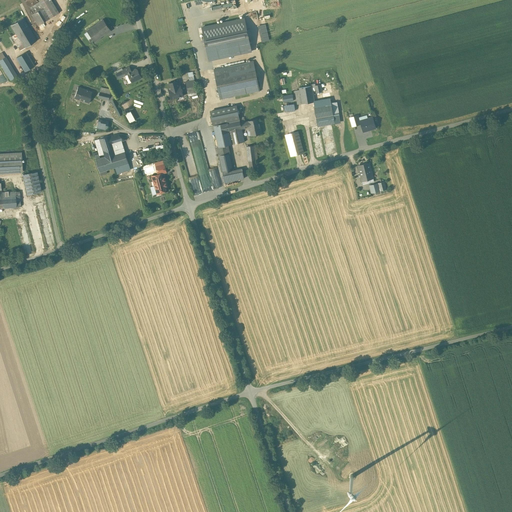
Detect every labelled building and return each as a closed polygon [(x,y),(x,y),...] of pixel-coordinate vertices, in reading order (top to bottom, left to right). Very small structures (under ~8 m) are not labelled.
[(59,12),(51,0),(39,0),(40,1),(43,7),(50,18),(59,12)] [(34,13),(43,7),(40,1),(31,7),(34,13)] [(221,4),(222,8),(214,9),(215,11),(234,8),(233,2),(217,4),(217,5),(221,4)] [(38,25),(50,18),(43,7),(34,13),(32,14),(38,25)] [(91,28),(98,39),(110,30),(103,20),(100,16),(90,23),(93,27),(91,28)] [(16,33),(17,34),(29,27),(23,17),(11,25),(16,33)] [(201,29),(208,59),(251,49),(244,20),(201,29)] [(91,44),(98,39),(91,28),(93,27),(90,23),(81,29),(91,44)] [(267,24),(259,26),(263,42),(271,40),(267,24)] [(24,48),(36,40),(29,27),(17,34),(24,48)] [(20,50),(24,48),(17,34),(16,33),(11,35),(20,50)] [(26,51),(16,57),(25,71),(34,66),(26,51)] [(0,59),(0,63),(10,80),(17,76),(5,56),(0,59)] [(214,70),(216,81),(256,72),(253,61),(214,70)] [(132,71),(128,73),(128,74),(132,82),(141,78),(138,70),(136,69),(132,71)] [(256,72),(216,81),(220,99),(260,90),(256,72)] [(311,76),(298,78),(300,87),(312,85),(312,84),(311,76)] [(188,90),(196,89),(195,80),(186,82),(188,90)] [(315,83),(312,84),(312,85),(313,87),(315,87),(315,88),(316,88),(317,92),(322,91),(321,84),(316,85),(315,83)] [(312,85),(300,87),(300,89),(296,90),(298,104),(315,101),(313,87),(312,85)] [(87,92),(87,90),(78,87),(74,98),(89,103),(92,93),(87,92)] [(180,87),(169,90),(172,99),(183,96),(180,87)] [(100,92),(98,98),(109,100),(110,94),(101,92),(100,92)] [(114,99),(111,101),(119,117),(124,114),(121,108),(119,109),(114,99)] [(337,101),(315,105),(318,126),(336,122),(334,115),(339,114),(337,101)] [(132,122),(138,119),(133,110),(127,113),(132,122)] [(214,126),(219,147),(228,145),(245,141),(242,129),(249,127),(250,131),(251,130),(252,136),(262,133),(259,119),(246,122),(245,119),(240,121),(240,120),(228,123),(228,122),(227,123),(225,112),(212,115),(215,125),(214,126)] [(360,114),(351,116),(353,126),(362,124),(363,132),(380,128),(376,115),(361,119),(360,114)] [(99,120),(98,129),(107,130),(108,125),(109,122),(99,120)] [(299,131),(287,134),(292,155),(304,152),(299,131)] [(105,154),(105,157),(115,154),(112,144),(122,141),(127,139),(126,136),(118,134),(110,137),(109,136),(95,140),(99,156),(105,154)] [(193,169),(218,163),(217,160),(215,161),(213,153),(211,153),(209,146),(203,148),(204,148),(193,151),(191,145),(187,146),(185,140),(187,139),(186,135),(179,137),(190,182),(196,180),(193,169)] [(115,154),(125,151),(122,141),(112,144),(115,154)] [(218,147),(224,173),(223,173),(226,183),(245,178),(243,168),(234,170),(228,145),(219,147),(218,147)] [(255,145),(247,146),(249,161),(250,161),(250,168),(258,167),(255,145)] [(115,154),(105,157),(96,160),(100,172),(128,163),(125,151),(115,154)] [(21,153),(0,154),(0,171),(22,170),(21,153)] [(369,163),(358,165),(360,174),(371,171),(369,163)] [(156,166),(158,174),(163,173),(166,173),(164,164),(156,166)] [(372,174),(371,171),(360,174),(362,181),(376,178),(375,173),(372,174)] [(37,172),(23,175),(27,194),(41,191),(37,172)] [(158,174),(153,176),(153,177),(152,178),(153,181),(154,181),(155,186),(166,183),(163,173),(158,174)] [(384,181),(369,185),(371,193),(386,189),(384,181)] [(168,191),(166,183),(155,186),(156,188),(155,190),(156,192),(157,193),(157,194),(168,191)] [(15,192),(1,193),(2,208),(16,207),(15,192)]
